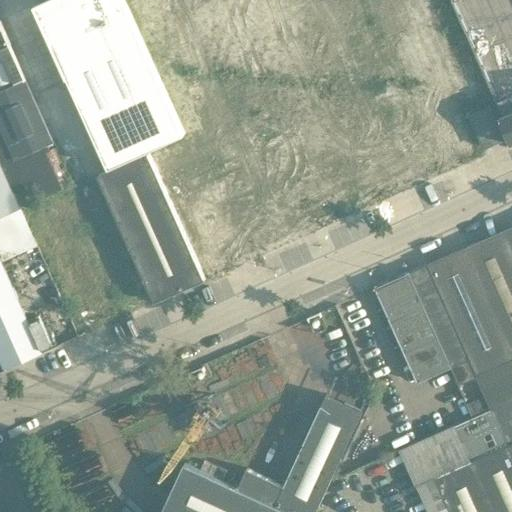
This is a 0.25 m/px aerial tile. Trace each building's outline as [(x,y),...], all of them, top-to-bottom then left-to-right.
[(124,0),(44,0),(35,4),(67,77),(69,77),(109,167),(184,133),(124,0)] [(434,0),(391,0),(406,44),(445,31),(434,0)] [(7,19),(0,21),(0,369),(56,349),(43,315),(29,321),(6,257),(38,245),(7,160),(53,144),(7,19)] [(272,99),(186,137),(243,261),(328,223),(274,103),(272,99)] [(471,114),(485,146),(502,139),(488,107),(471,114)] [(511,107),(500,112),(511,140),(511,139),(511,107)] [(97,174),(145,280),(154,301),(155,302),(243,261),(186,137),(97,174)] [(511,225),(500,231),(511,257),(511,225)] [(463,247),(511,355),(511,257),(500,231),(463,247)] [(427,264),(409,271),(451,366),(460,384),(477,377),(485,396),(469,403),(475,416),(492,408),(511,399),(511,355),(463,247),(426,263),(427,264)] [(375,285),(418,380),(451,366),(409,271),(409,270),(375,285)] [(157,511),(316,511),(364,410),(327,393),(284,485),(249,468),(239,488),(181,461),(157,511)] [(511,399),(492,408),(511,452),(511,399)] [(511,511),(511,452),(492,408),(475,416),(400,449),(428,511),(511,511)]
